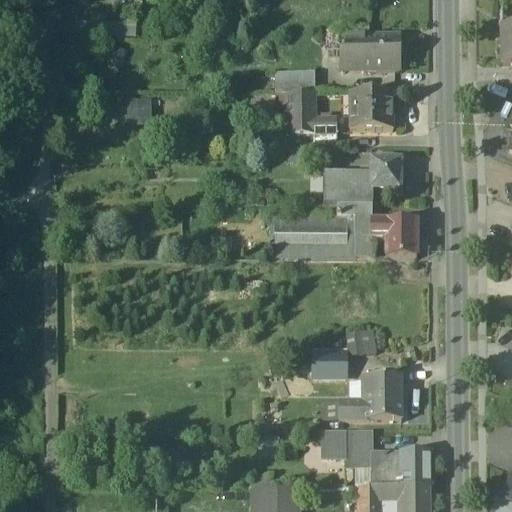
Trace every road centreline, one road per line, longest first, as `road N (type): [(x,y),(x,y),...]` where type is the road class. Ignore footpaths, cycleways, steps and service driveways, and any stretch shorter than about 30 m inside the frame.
road 1 (secondary): [(458,511),(447,0)]
road 2 (unclassified): [(49,511),(44,190)]
road 3 (unclassified): [(44,190),(43,40),(54,0)]
